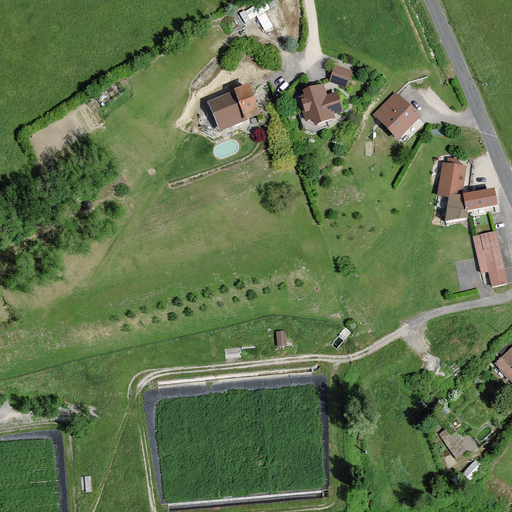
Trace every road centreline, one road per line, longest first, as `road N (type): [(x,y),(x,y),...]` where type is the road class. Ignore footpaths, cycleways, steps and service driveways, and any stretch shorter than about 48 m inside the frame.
road 1 (tertiary): [(431,0),(511,187)]
road 2 (unclassified): [(511,296),(433,314),(356,358)]
